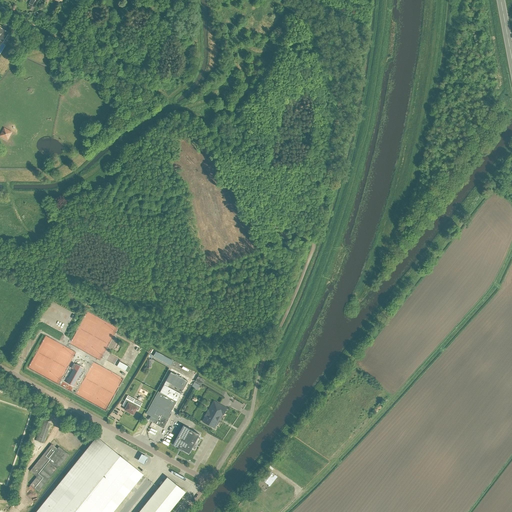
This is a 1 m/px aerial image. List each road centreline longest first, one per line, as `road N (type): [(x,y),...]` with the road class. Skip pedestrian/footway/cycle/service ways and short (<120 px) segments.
road 1 (unclassified): [(205,482),(0,364)]
road 2 (unclassified): [(205,482),(251,412),(258,369)]
road 3 (unknown): [(75,407),(25,468),(16,493),(0,499)]
